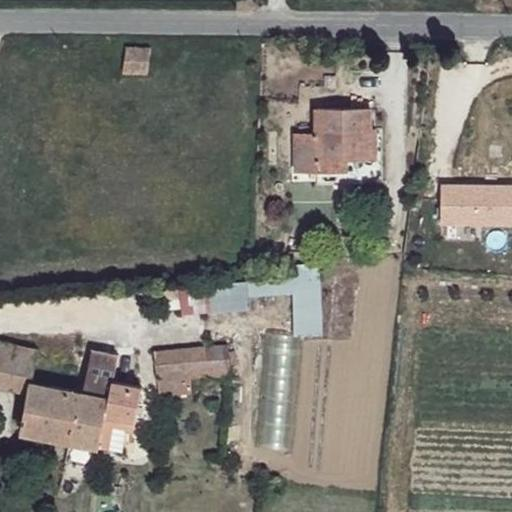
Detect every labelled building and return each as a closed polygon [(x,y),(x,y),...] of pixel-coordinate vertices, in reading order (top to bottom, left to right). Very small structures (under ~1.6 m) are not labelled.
[(149,48),(128,46),(127,74),(149,72),(149,48)] [(331,97),(334,61),(320,60),(317,96),(331,97)] [(318,134),(300,133),(300,171),(339,172),(338,158),(374,159),(375,109),(320,109),(318,134)] [(374,159),(338,158),(339,172),(374,174),(374,159)] [(323,333),(321,272),(179,277),(180,311),(250,309),(249,293),(293,292),(294,334),(323,333)] [(35,351),(1,342),(0,344),(0,383),(30,389),(35,366),(35,351)] [(222,345),(153,351),(156,377),(225,372),(222,345)] [(49,373),(35,366),(30,389),(22,432),(72,442),(81,392),(48,385),(49,373)] [(144,386),(111,380),(108,397),(100,447),(120,450),(127,419),(138,421),(144,386)] [(108,397),(81,392),(72,442),(100,447),(108,397)]
